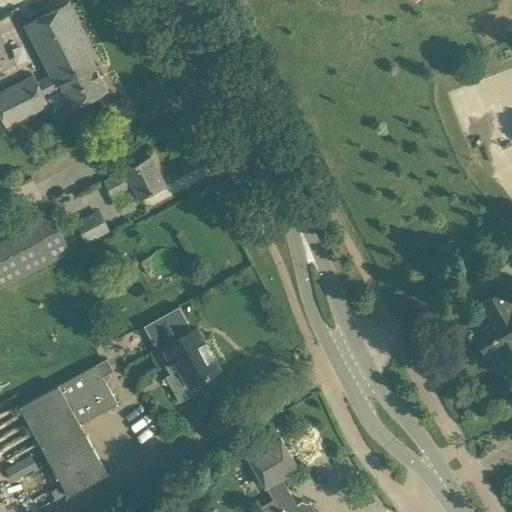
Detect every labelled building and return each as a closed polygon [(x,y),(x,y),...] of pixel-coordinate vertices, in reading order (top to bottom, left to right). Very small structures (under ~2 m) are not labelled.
[(50,75),(37,82),(34,76),(0,93),(0,114),(6,127),(49,105),(44,97),(63,87),(73,107),(108,90),(93,60),(98,57),(69,1),(24,25),(50,75)] [(125,170),(103,181),(111,196),(133,185),(139,198),(166,185),(151,155),(124,168),(125,170)] [(86,240),(110,229),(101,208),(76,218),(86,240)] [(51,214),(0,241),(0,288),(71,251),(51,214)] [(494,322),(475,333),(488,354),(489,353),(501,373),(511,366),(511,354),(506,344),(511,340),(511,300),(505,288),(482,301),(494,322)] [(157,349),(164,362),(175,356),(190,385),(220,368),(197,327),(157,349)] [(20,406),(69,494),(108,473),(80,423),(118,403),(97,364),(20,406)] [(263,505),(262,506),(265,511),(318,511),(311,500),(303,498),(300,500),(285,474),(298,466),(281,436),(244,458),(261,487),(265,485),(276,504),(266,510),(263,505)]
